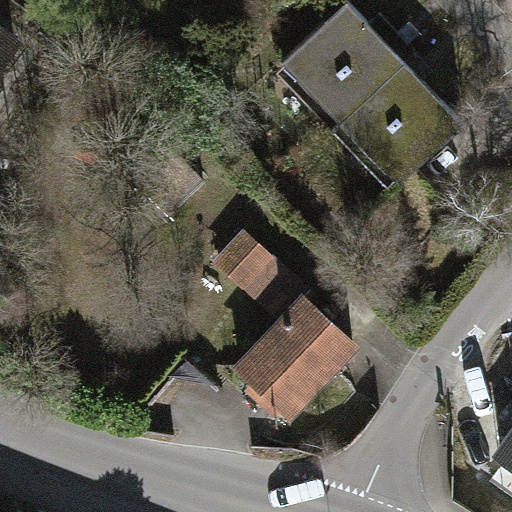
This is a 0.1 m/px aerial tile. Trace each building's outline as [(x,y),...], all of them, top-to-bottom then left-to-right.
[(409,68),(348,2),(274,71),(334,137),(409,68)] [(0,64),(12,49),(0,40),(0,64)] [(409,68),(334,137),(391,198),(466,129),(409,68)] [(366,343),(246,230),(211,267),(268,321),(221,370),(284,429),(366,343)] [(511,426),(498,446),(511,455),(511,426)]
